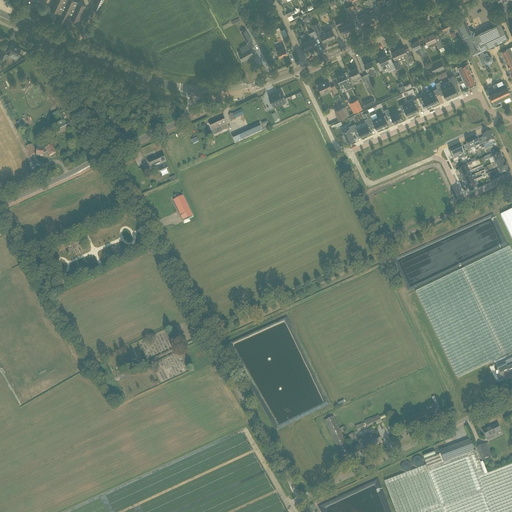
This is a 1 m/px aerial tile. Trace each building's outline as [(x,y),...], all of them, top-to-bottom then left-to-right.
[(73,0),(54,0),(51,9),(61,14),(58,21),(68,26),(71,18),(78,21),(80,17),(85,5),(73,0)] [(97,0),(94,9),(99,11),(103,0),(97,0)] [(376,2),(382,15),(390,12),(387,6),(383,8),(379,0),(376,2)] [(389,0),(385,2),(387,6),(390,12),(397,8),(393,0),(389,0)] [(511,0),(496,0),(505,17),(509,15),(503,2),(503,1),(505,0),(511,0)] [(291,12),(294,19),(299,16),(298,12),(297,12),(296,9),(291,12)] [(366,16),(369,21),(376,18),(374,14),(375,13),(373,9),(370,11),(371,13),(366,16)] [(360,20),(362,24),(369,21),(366,16),(365,13),(357,17),(359,21),(360,20)] [(463,14),(453,19),(458,30),(457,30),(459,34),(470,57),(480,53),(481,55),(478,56),(482,64),(486,63),(489,64),(491,62),(493,59),(491,56),(488,55),(487,52),(484,53),(483,51),(503,41),(508,39),(500,23),(491,27),(475,35),(474,34),(473,33),(474,31),(474,32),(472,31),(471,32),(463,14)] [(339,29),(341,34),(348,30),(346,25),(341,27),(340,25),(343,23),(342,19),(335,22),(339,30),(339,29)] [(346,25),(348,30),(355,27),(353,23),(354,23),(352,19),(350,20),(351,23),(346,25)] [(443,33),(445,33),(447,32),(448,31),(447,29),(452,26),(449,20),(441,24),(443,30),(442,31),(443,33)] [(277,38),(279,41),(284,38),(279,27),(273,30),(277,37),(280,36),(280,37),(277,38)] [(320,35),(323,42),(329,39),(326,33),(325,30),(322,31),(320,27),(314,29),(315,30),(314,30),(316,35),(319,33),(320,35)] [(246,29),(241,32),(247,42),(251,40),(246,29)] [(309,41),(311,47),(317,44),(315,38),(317,37),(316,35),(314,30),(309,33),(311,39),(309,41)] [(326,33),(329,39),(335,36),(332,30),(326,33)] [(450,33),(452,38),(459,34),(457,30),(450,33)] [(437,43),(439,48),(443,46),(440,38),(436,40),(433,33),(424,37),(428,47),(437,43)] [(240,36),(237,37),(236,35),(230,38),(235,47),(243,42),(240,36)] [(418,40),(411,43),(413,49),(417,48),(419,52),(422,51),(423,52),(427,51),(424,44),(420,46),(420,44),(418,40)] [(309,41),(303,43),(305,50),(311,47),(309,41)] [(0,57),(0,58),(4,61),(7,54),(11,55),(12,52),(18,55),(21,49),(11,44),(9,49),(5,47),(3,52),(2,52),(0,57)] [(276,51),(279,58),(288,54),(285,47),(282,48),(281,44),(275,47),(277,50),(276,51)] [(242,51),(238,52),(243,60),(254,54),(250,46),(249,46),(242,51)] [(404,46),(397,49),(400,56),(404,55),(405,58),(407,63),(414,60),(411,55),(408,56),(407,53),(405,49),(404,46)] [(511,51),(510,47),(501,51),(504,58),(511,54),(511,51)] [(397,49),(391,52),(394,59),(397,58),(400,56),(397,49)] [(380,61),(376,63),(380,71),(390,66),(392,70),(396,69),(392,62),(393,62),(391,58),(388,59),(386,55),(378,58),(380,61)] [(434,73),(445,68),(440,59),(429,64),(434,73)] [(62,65),(69,69),(71,63),(64,60),(62,65)] [(393,62),(392,62),(396,69),(401,66),(398,61),(398,60),(395,61),(393,62)] [(371,61),(364,64),(367,70),(368,73),(367,74),(364,75),(368,83),(371,82),(368,75),(369,75),(376,72),(374,67),(371,61)] [(466,64),(457,68),(460,74),(469,70),(466,64)] [(352,75),(349,77),(350,78),(352,83),(358,80),(358,79),(359,78),(360,78),(358,75),(360,74),(357,67),(350,71),(352,75)] [(469,70),(460,74),(462,80),(463,81),(472,77),(471,74),(469,70)] [(344,73),(336,77),(340,84),(343,82),(346,89),(353,86),(352,83),(350,78),(349,76),(346,77),(344,73)] [(361,77),(360,77),(361,77),(366,88),(369,87),(368,83),(364,75),(361,77)] [(452,85),(448,87),(452,96),(458,93),(454,86),(458,85),(457,84),(453,75),(448,77),(452,85)] [(472,77),(463,81),(463,82),(466,87),(475,83),(472,77)] [(328,80),(318,85),(322,95),(326,93),(325,90),(329,88),(331,91),(332,94),(337,92),(334,85),(331,87),(330,85),(328,80)] [(398,87),(400,92),(405,90),(401,81),(397,83),(398,86),(398,87)] [(439,81),(435,83),(438,90),(441,88),(446,99),(452,96),(448,87),(444,89),(439,81)] [(506,87),(504,83),(498,86),(496,87),(499,94),(508,90),(506,86),(506,87)] [(489,95),(490,98),(499,94),(496,87),(494,88),(488,91),(489,95)] [(434,93),(428,96),(432,105),(439,102),(436,96),(440,94),(438,90),(437,88),(433,90),(434,93)] [(504,99),(511,96),(509,93),(508,90),(499,94),(502,100),(504,99)] [(282,91),(268,97),(272,105),(274,108),(281,105),(279,102),(285,99),(282,91)] [(492,101),(494,104),(500,101),(502,100),(499,94),(490,98),(492,101)] [(421,96),(418,97),(421,103),(424,102),(426,108),(432,105),(428,96),(422,98),(421,96)] [(366,106),(374,102),(371,97),(364,101),(366,106)] [(414,102),(409,105),(413,114),(413,113),(413,114),(414,113),(413,113),(414,113),(415,113),(418,111),(416,106),(419,105),(416,98),(413,100),(414,102)] [(350,104),(354,113),(362,109),(358,100),(350,104)] [(402,104),(399,105),(402,112),(405,111),(407,116),(413,114),(409,105),(404,107),(402,104)] [(335,111),(339,120),(350,115),(347,108),(344,109),(343,107),(335,111)] [(366,113),(365,113),(368,118),(371,124),(373,123),(375,127),(377,130),(382,127),(378,118),(378,116),(372,119),(369,111),(366,113)] [(399,112),(390,116),(393,123),(396,121),(396,122),(398,120),(402,119),(399,112)] [(235,121),(237,124),(245,120),(243,114),(234,118),(232,114),(229,116),(232,122),(235,121)] [(378,118),(382,127),(388,125),(384,116),(378,118)] [(221,128),(222,131),(228,129),(223,118),(209,125),(212,131),(221,128)] [(367,125),(362,127),(366,135),(371,133),(370,130),(373,128),(371,124),(368,118),(364,119),(367,125)] [(55,128),(58,135),(71,128),(68,123),(65,124),(65,123),(55,128)] [(355,123),(351,125),(354,131),(356,136),(359,135),(361,137),(366,135),(362,127),(358,129),(355,123)] [(259,125),(241,133),(244,139),(262,131),(259,125)] [(349,128),(342,131),(344,136),(343,136),(345,140),(346,139),(347,142),(354,139),(351,132),(354,131),(351,125),(348,127),(349,128)] [(490,132),(482,136),(483,138),(480,140),(486,151),(493,148),(490,143),(494,141),(490,132)] [(471,141),(475,149),(478,148),(479,149),(480,148),(481,150),(484,149),(482,144),(480,140),(478,141),(477,139),(474,140),(474,139),(471,140),(471,141)] [(471,141),(466,144),(468,149),(467,150),(468,153),(472,152),(472,151),(475,149),(471,141)] [(56,154),(52,146),(48,148),(46,148),(37,147),(36,156),(43,156),(44,154),(47,153),(49,157),(56,154)] [(460,146),(454,149),(458,158),(459,161),(465,158),(464,155),(466,154),(464,150),(462,151),(460,146)] [(454,149),(449,151),(453,160),(458,158),(454,149)] [(502,158),(502,157),(501,154),(500,155),(500,154),(492,158),(495,164),(503,160),(502,158)] [(155,158),(148,161),(151,169),(158,166),(159,169),(167,167),(165,163),(166,163),(163,156),(155,159),(155,158)] [(505,166),(503,160),(495,164),(497,170),(505,166)] [(496,176),(493,178),(495,181),(500,178),(499,176),(508,172),(505,166),(497,170),(499,173),(496,175),(496,176)] [(465,168),(458,171),(460,176),(469,172),(467,167),(465,168)] [(469,172),(460,176),(462,181),(471,177),(469,172)] [(419,186),(424,184),(420,175),(415,177),(419,186)] [(415,177),(410,179),(414,188),(419,186),(415,177)] [(471,177),(462,181),(464,185),(473,181),(471,177)] [(414,188),(410,179),(406,181),(410,190),(414,188)] [(401,183),(405,192),(410,190),(406,181),(401,183)] [(473,181),(464,185),(467,190),(476,186),(473,181)] [(395,197),(400,195),(395,185),(391,188),(395,197)] [(391,188),(386,190),(390,199),(395,197),(391,188)] [(380,196),(385,208),(389,207),(386,201),(390,199),(386,190),(381,192),(383,195),(380,196)] [(431,199),(431,198),(430,198),(428,200),(426,195),(416,200),(418,203),(422,201),(425,207),(433,204),(431,199)] [(183,196),(173,201),(183,221),(193,217),(183,196)] [(426,213),(421,215),(424,220),(434,215),(432,210),(435,209),(433,204),(424,208),(426,213)] [(393,219),(403,215),(400,210),(391,214),(393,219)] [(511,210),(500,216),(511,239),(511,210)] [(405,219),(403,215),(393,219),(396,223),(405,219)] [(414,224),(412,221),(407,223),(405,219),(396,223),(398,228),(401,227),(402,230),(414,224)] [(416,292),(457,379),(493,362),(499,374),(508,370),(508,371),(511,369),(511,254),(509,247),(416,292)] [(174,327),(180,340),(186,337),(188,340),(194,337),(191,332),(190,332),(188,327),(190,326),(187,321),(174,327)] [(400,424),(403,431),(437,415),(434,408),(400,424)] [(364,421),(367,428),(381,422),(380,421),(386,418),(385,415),(379,418),(378,415),(364,421)] [(325,421),(342,457),(350,453),(333,417),(325,421)] [(355,427),(357,432),(364,429),(362,424),(355,427)] [(482,431),(486,439),(501,432),(497,425),(490,429),(490,428),(482,431)] [(349,436),(352,443),(358,441),(355,436),(356,436),(354,433),(349,436)] [(363,439),(368,450),(382,443),(379,436),(373,439),(371,435),(363,439)] [(426,466),(384,482),(395,511),(511,511),(511,464),(487,474),(483,462),(480,463),(475,451),(474,452),(469,441),(439,452),(440,454),(436,456),(424,460),(426,466)] [(476,449),(482,462),(492,457),(486,444),(476,449)] [(412,461),(420,466),(423,462),(416,456),(412,461)] [(375,481),(361,486),(363,490),(374,485),(376,489),(378,488),(375,481)]
